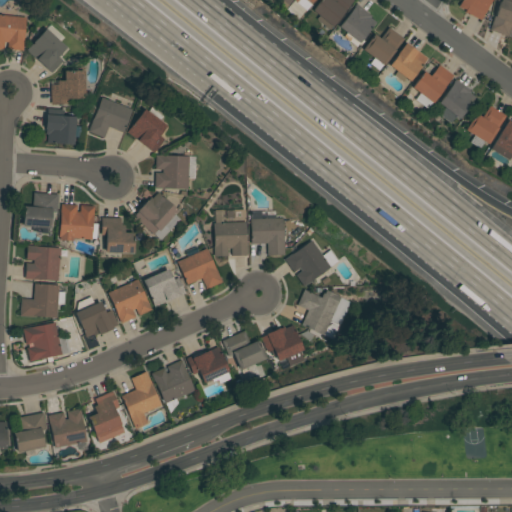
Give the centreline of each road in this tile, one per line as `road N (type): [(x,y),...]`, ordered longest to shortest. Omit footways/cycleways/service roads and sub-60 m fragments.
road 1 (motorway): [(128,0),(511,311)]
road 2 (tertiary): [(105,490),(352,408),(511,378)]
road 3 (tertiary): [(511,361),(347,384),(191,436)]
road 4 (motorway): [(511,257),(277,63)]
road 5 (residential): [(215,511),(280,491),(511,490)]
road 6 (residential): [(0,388),(65,379),(260,296)]
road 7 (motorway): [(511,212),(277,63)]
road 8 (residential): [(404,0),(511,81)]
road 9 (residential): [(10,92),(0,219)]
